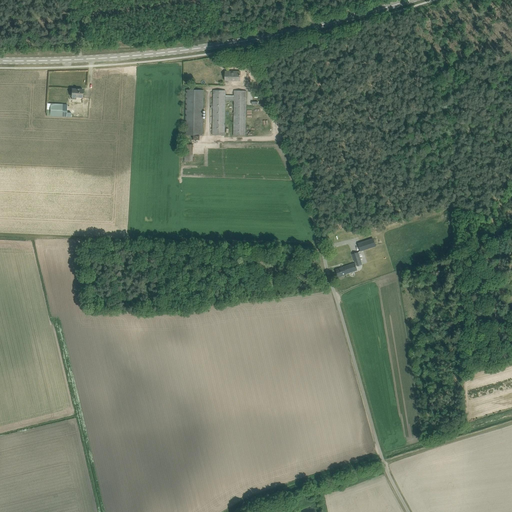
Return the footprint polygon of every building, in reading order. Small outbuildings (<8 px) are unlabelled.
[(226,71),(225,80),(240,80),(241,71),(226,71)] [(76,97),(83,97),(83,89),(72,89),(72,97),(72,99),(76,99),(76,97)] [(204,90),(186,90),(185,135),(203,135),(204,90)] [(225,101),(225,96),(226,90),(214,90),(213,135),(225,135),(225,101)] [(234,95),(234,101),(234,135),(246,136),(247,91),(235,90),(234,95)] [(50,116),(61,117),(62,117),(62,116),(63,104),(59,104),(59,103),(51,103),(51,104),(51,105),(50,112),(50,115),(50,116)] [(193,144),(185,144),(185,161),(193,161),(193,144)] [(358,243),(361,251),(376,246),(373,238),(358,243)] [(355,263),(343,267),(336,269),(338,276),(358,270),(355,263)]
